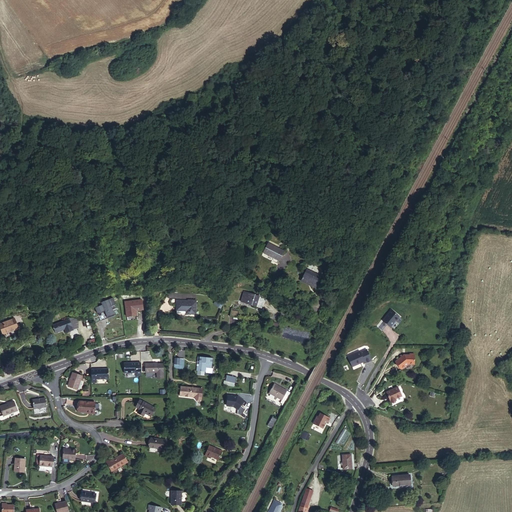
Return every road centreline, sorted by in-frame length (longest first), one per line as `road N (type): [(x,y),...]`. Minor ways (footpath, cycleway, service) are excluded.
road 1 (tertiary): [(44,369),(136,341),(266,354)]
road 2 (residential): [(0,493),(69,482),(100,452),(97,438),(61,413),(44,369)]
road 3 (residential): [(207,511),(245,455),(266,354)]
road 4 (residential): [(294,511),(351,398)]
road 5 (tertiary): [(351,398),(369,437),(352,511)]
